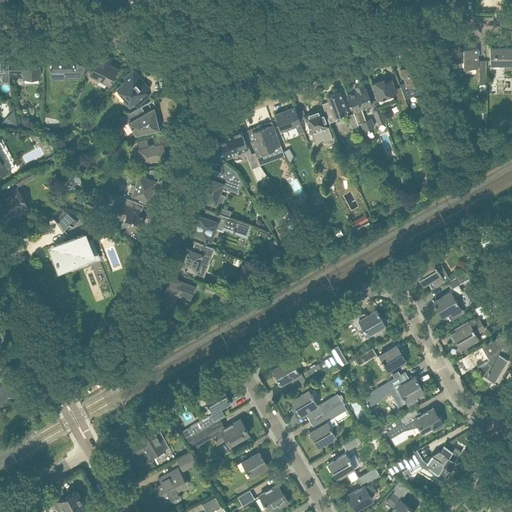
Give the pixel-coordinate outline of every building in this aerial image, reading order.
[(479,67),(479,84),(485,84),(485,60),(477,60),(477,47),(463,47),(463,49),(459,49),(459,44),(449,44),(449,51),(448,51),(448,53),(449,53),(449,60),(463,60),(463,67),(479,67)] [(511,69),(511,53),(511,54),(511,47),(504,47),(504,48),(500,48),(500,47),(490,47),(490,65),(504,65),(504,69),(511,69)] [(74,52),(50,52),(50,79),(80,79),(81,76),(86,67),(81,65),(74,65),(74,52)] [(100,52),(95,61),(89,73),(109,84),(118,66),(110,62),(112,59),(100,52)] [(0,74),(3,74),(3,81),(10,81),(10,70),(3,70),(3,53),(0,53),(0,74)] [(11,58),(11,68),(11,75),(24,75),(24,77),(39,77),(39,53),(24,53),(24,59),(11,58)] [(399,84),(400,87),(408,107),(404,96),(425,88),(415,62),(400,68),(405,82),(399,84)] [(129,109),(135,104),(136,106),(139,104),(149,96),(145,91),(149,87),(133,70),(123,78),(125,81),(116,88),(125,99),(122,101),(129,109)] [(400,87),(395,88),(391,79),(387,80),(385,76),(377,78),(378,80),(371,83),(377,100),(396,93),(402,109),(408,107),(400,87)] [(356,92),(347,95),(350,104),(353,111),(353,113),(357,123),(359,122),(362,130),(374,126),(371,118),(365,120),(361,108),(372,104),(369,98),(366,88),(364,89),(362,84),(355,87),(356,92)] [(436,84),(428,87),(431,96),(439,93),(436,84)] [(329,122),(335,120),(334,117),(347,112),(339,91),(326,96),(328,101),(322,103),(329,122)] [(304,132),(302,128),(297,112),(295,106),(274,114),(281,131),(295,126),(298,134),(304,132)] [(130,112),(125,115),(129,122),(135,134),(149,131),(159,128),(155,112),(152,108),(143,113),(139,107),(130,112)] [(380,107),(373,110),(378,124),(385,122),(380,107)] [(303,110),(297,112),(299,119),(304,117),(307,126),(310,133),(312,132),(317,144),(333,138),(328,126),(325,117),(322,108),(305,114),(303,110)] [(6,116),(1,124),(18,126),(14,110),(6,116)] [(257,126),(250,128),(254,139),(251,140),(253,146),(256,145),(259,153),(270,149),(273,159),(284,156),(273,124),(269,125),(268,122),(261,124),(262,127),(258,129),(257,126)] [(241,131),(233,133),(232,131),(227,133),(228,136),(225,137),(227,140),(215,144),(214,143),(208,145),(208,147),(212,151),(214,151),(216,150),(219,158),(225,156),(226,159),(241,154),(240,151),(247,148),(241,131)] [(167,134),(157,136),(153,137),(155,144),(148,145),(146,139),(137,141),(142,161),(156,158),(157,160),(168,158),(166,148),(163,149),(162,145),(169,144),(167,134)] [(52,155),(45,159),(48,164),(55,162),(52,155)] [(206,176),(198,198),(203,199),(202,201),(204,201),(205,201),(216,205),(221,207),(225,195),(220,194),(223,186),(238,192),(241,182),(242,181),(238,175),(237,174),(236,173),(236,172),(235,171),(234,170),(233,169),(232,168),(231,167),(230,166),(229,165),(227,164),(226,163),(225,163),(225,162),(223,162),(222,166),(220,172),(216,171),(214,170),(211,179),(206,176)] [(18,186),(35,177),(30,169),(13,178),(18,186)] [(130,183),(127,193),(128,193),(141,197),(139,201),(150,205),(156,189),(152,188),(156,178),(162,177),(162,180),(169,180),(169,169),(159,169),(150,170),(149,172),(149,173),(147,172),(140,172),(139,175),(139,174),(135,185),(130,183)] [(20,209),(27,206),(17,188),(0,197),(0,212),(3,219),(12,214),(13,216),(22,212),(20,209)] [(116,199),(111,214),(124,219),(122,225),(123,225),(121,230),(128,233),(130,228),(138,231),(143,218),(137,216),(139,210),(141,210),(142,206),(118,195),(116,199)] [(73,226),(77,222),(75,220),(75,219),(67,211),(66,211),(62,207),(51,214),(57,220),(56,220),(65,229),(70,225),(72,225),(73,226)] [(203,215),(198,214),(191,233),(200,237),(204,239),(206,240),(207,239),(211,241),(215,228),(219,229),(219,230),(222,232),(225,224),(224,224),(224,223),(235,226),(235,229),(234,229),(232,232),(234,233),(235,231),(238,232),(237,233),(247,237),(249,231),(248,230),(250,224),(206,209),(203,215)] [(364,214),(358,217),(361,222),(367,219),(364,214)] [(75,259),(78,257),(79,258),(80,257),(79,257),(83,256),(84,256),(86,263),(98,258),(97,256),(98,255),(92,239),(86,241),(83,234),(76,237),(75,237),(59,243),(60,243),(59,244),(59,243),(53,246),(56,254),(54,255),(56,260),(55,261),(56,264),(57,264),(58,265),(57,265),(59,269),(62,268),(69,265),(69,266),(70,265),(70,264),(69,265),(68,262),(69,262),(69,261),(72,260),(73,261),(75,260),(75,259)] [(432,288),(449,278),(436,255),(453,245),(449,238),(447,235),(441,238),(443,241),(429,250),(434,258),(415,269),(423,284),(428,282),(432,288)] [(280,250),(274,239),(269,242),(275,253),(280,250)] [(186,248),(180,265),(184,267),(183,268),(185,269),(186,268),(196,271),(199,262),(208,265),(211,257),(214,248),(204,244),(194,241),(191,250),(186,248)] [(92,301),(103,298),(99,284),(106,282),(100,263),(82,268),(92,301)] [(449,289),(450,291),(433,301),(442,316),(446,313),(450,320),(463,312),(461,310),(462,310),(460,306),(459,306),(453,296),(463,291),(459,284),(470,278),(469,277),(473,275),(469,269),(447,282),(451,288),(449,289)] [(195,285),(173,278),(170,277),(161,302),(171,306),(175,297),(176,297),(177,294),(190,298),(195,285)] [(206,283),(204,287),(205,287),(204,288),(227,296),(229,291),(217,287),(206,283)] [(493,297),(475,308),(479,315),(481,314),(483,318),(492,312),(490,308),(497,304),(493,297)] [(365,315),(363,312),(351,320),(363,333),(364,331),(365,330),(367,335),(371,332),(373,335),(374,334),(377,331),(378,329),(379,328),(384,325),(376,309),(365,315)] [(478,338),(475,334),(485,328),(478,317),(469,322),(467,319),(454,327),(456,330),(451,333),(460,348),(478,338)] [(511,343),(503,334),(481,347),(489,359),(487,361),(478,366),(477,366),(484,377),(484,376),(485,376),(498,383),(503,376),(505,377),(510,369),(508,367),(511,360),(500,353),(501,351),(511,343)] [(387,349),(379,354),(388,369),(393,366),(405,359),(401,352),(403,351),(399,343),(396,344),(387,349)] [(337,345),(330,349),(333,354),(337,361),(340,366),(347,362),(337,345)] [(372,347),(354,358),(358,365),(377,354),(372,347)] [(333,354),(318,363),(322,370),(337,361),(333,354)] [(301,372),(299,373),(290,358),(273,368),(277,375),(274,376),(279,385),(290,378),(295,386),(322,370),(318,363),(301,373),(301,372)] [(373,389),(367,393),(372,402),(391,391),(392,393),(400,406),(406,402),(408,405),(417,400),(415,396),(423,391),(414,376),(406,381),(398,385),(398,384),(395,386),(391,379),(373,389)] [(0,413),(0,412),(0,406),(20,396),(12,380),(0,386),(0,413)] [(204,396),(209,405),(212,411),(210,413),(210,414),(190,426),(194,433),(225,415),(220,407),(230,401),(221,386),(204,396)] [(300,394),(291,399),(300,415),(301,416),(300,414),(304,412),(313,407),(314,409),(318,407),(320,406),(323,411),(324,412),(342,401),(337,393),(324,400),(317,404),(312,396),(308,389),(300,394)] [(346,403),(344,400),(324,412),(327,418),(321,421),(323,423),(310,431),(309,429),(308,429),(318,446),(336,436),(331,429),(339,425),(334,416),(347,409),(344,404),(346,403)] [(386,424),(378,429),(383,438),(388,435),(405,426),(407,429),(413,428),(419,427),(422,432),(432,426),(434,429),(442,424),(433,407),(421,414),(419,411),(411,416),(403,421),(400,416),(386,424)] [(247,436),(246,434),(248,433),(240,418),(224,427),(220,420),(192,437),(197,446),(213,436),(216,442),(225,437),(229,445),(232,443),(233,444),(247,436)] [(148,422),(137,428),(139,433),(151,426),(148,422)] [(134,441),(130,443),(136,454),(134,454),(135,456),(137,458),(139,460),(141,461),(143,461),(146,462),(148,461),(150,461),(152,460),(151,456),(165,449),(155,431),(152,426),(151,426),(139,433),(131,437),(131,438),(132,437),(134,441)] [(359,443),(355,436),(342,443),(346,450),(359,443)] [(397,461),(387,466),(391,473),(401,468),(406,465),(408,468),(414,465),(420,461),(429,467),(427,470),(443,480),(448,471),(446,469),(447,467),(449,468),(454,460),(452,459),(454,456),(457,458),(461,451),(450,444),(448,447),(444,444),(443,445),(444,445),(440,451),(439,450),(432,454),(427,462),(423,459),(417,449),(402,457),(397,461)] [(259,451),(250,456),(241,461),(250,476),(267,466),(259,451)] [(196,462),(191,453),(178,459),(183,468),(196,462)] [(337,458),(328,463),(337,478),(345,473),(347,472),(351,480),(356,477),(357,477),(353,469),(354,468),(348,458),(345,453),(337,458)] [(216,463),(220,470),(231,464),(227,456),(216,463)] [(357,477),(356,477),(362,486),(347,495),(352,504),(354,503),(356,508),(355,508),(355,509),(372,499),(369,494),(375,490),(370,481),(380,475),(375,467),(357,477)] [(162,482),(153,486),(163,504),(172,500),(173,502),(180,499),(175,489),(183,485),(179,477),(181,476),(178,469),(160,478),(162,482)] [(392,492),(385,500),(394,507),(392,510),(389,511),(413,511),(414,510),(407,504),(402,501),(400,499),(403,495),(409,488),(399,480),(393,488),(395,489),(392,492)] [(269,511),(272,511),(281,507),(280,506),(288,501),(278,484),(259,494),(267,508),(269,511)] [(57,497),(51,487),(42,496),(46,503),(57,497)] [(76,490),(55,502),(59,509),(57,510),(57,511),(73,511),(84,506),(76,490)] [(238,498),(242,505),(255,498),(250,491),(238,498)] [(202,503),(206,511),(208,511),(220,506),(215,496),(202,503)] [(511,511),(511,508),(498,496),(490,505),(497,511),(511,511)]
